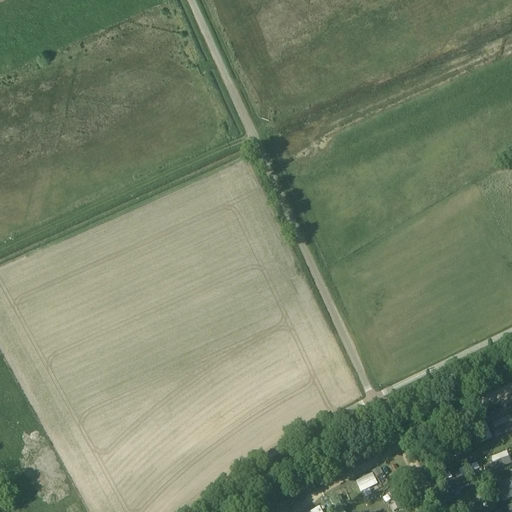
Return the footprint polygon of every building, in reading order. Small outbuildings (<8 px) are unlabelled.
[(486,417),(492,429),(495,427),(494,424),(505,419),(501,411),(486,417)] [(483,420),(477,422),(485,441),(491,439),(483,420)] [(499,426),(502,435),(511,431),(511,427),(510,422),(499,426)] [(492,463),(482,466),(485,474),(510,465),(505,452),(490,457),(492,463)] [(360,493),(376,485),(371,474),(354,482),(360,493)] [(308,480),(301,484),(308,495),(314,491),(308,480)] [(462,494),(457,480),(440,486),(445,500),(462,494)] [(511,482),(500,486),(504,500),(511,498),(511,482)] [(391,484),(378,492),(385,503),(398,496),(391,484)] [(341,489),(330,495),(335,505),(347,499),(341,489)]
